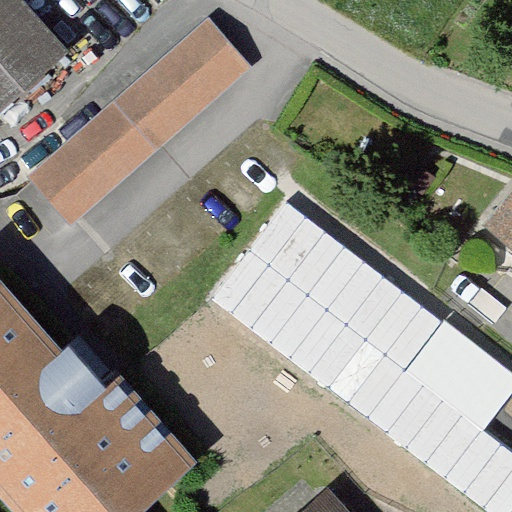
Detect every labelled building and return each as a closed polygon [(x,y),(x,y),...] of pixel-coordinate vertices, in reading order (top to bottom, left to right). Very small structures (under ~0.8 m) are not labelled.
[(0,0),(0,116),(66,54),(15,0),(0,0)] [(208,26),(30,186),(69,229),(247,69),(208,26)] [(511,179),(467,235),(511,265),(511,179)] [(89,385),(0,289),(0,495),(15,511),(129,511),(185,460),(102,373),(89,385)] [(81,373),(101,354),(76,326),(55,346),(81,373)] [(331,511),(316,493),(294,511),(331,511)]
